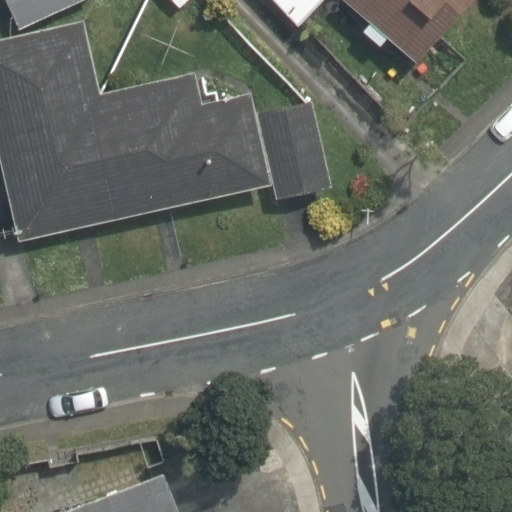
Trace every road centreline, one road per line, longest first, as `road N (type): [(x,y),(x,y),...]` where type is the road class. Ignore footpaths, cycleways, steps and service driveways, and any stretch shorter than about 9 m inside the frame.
road 1 (residential): [(0,383),(341,312)]
road 2 (residential): [(341,312),(511,167)]
road 3 (residential): [(341,312),(397,511)]
